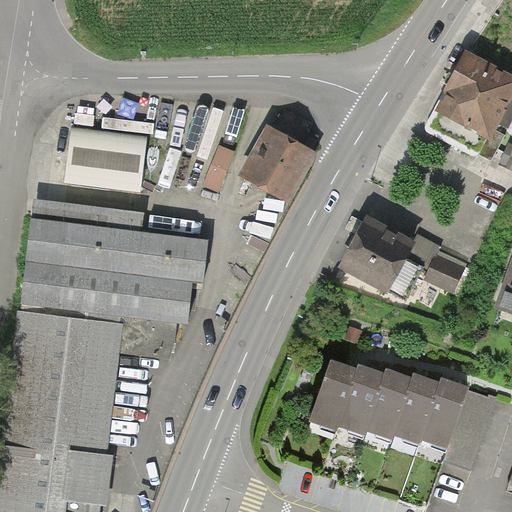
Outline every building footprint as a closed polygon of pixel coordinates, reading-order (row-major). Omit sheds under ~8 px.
[(511,75),(466,52),(445,93),(429,124),(427,128),(427,131),(430,133),(471,156),(474,157),(476,156),(479,154),(492,161),(506,135),(496,130),(498,126),(508,131),(511,123),(511,75)] [(289,140),(265,126),(235,178),(290,209),(320,157),(289,140)] [(148,140),(71,131),(65,184),(142,192),(148,140)] [(32,218),(20,306),(190,328),(196,284),(205,285),(211,240),(32,218)] [(426,266),(430,268),(439,252),(441,253),(444,247),(417,234),(413,243),(400,236),(367,218),(338,272),(388,298),(390,294),(406,302),(426,266)] [(511,249),(494,303),(511,309),(511,249)] [(474,268),(441,253),(439,252),(430,268),(424,280),(453,294),(456,288),(462,291),(474,268)] [(106,458),(124,328),(17,313),(0,458),(0,511),(95,511),(96,504),(106,506),(112,459),(106,458)] [(371,327),(348,319),(344,332),(367,339),(371,327)] [(332,364),(312,423),(338,432),(340,427),(358,373),(332,364)] [(358,373),(340,427),(365,436),(367,430),(385,377),(360,368),(358,373)] [(386,373),(385,377),(367,430),(393,439),(395,434),(413,381),(386,373)] [(414,376),(413,381),(395,434),(421,443),(423,440),(442,386),(414,376)] [(443,382),(442,386),(423,440),(448,449),(468,390),(443,382)] [(488,397),(468,390),(448,449),(444,460),(472,470),(497,398),(489,395),(488,397)]
